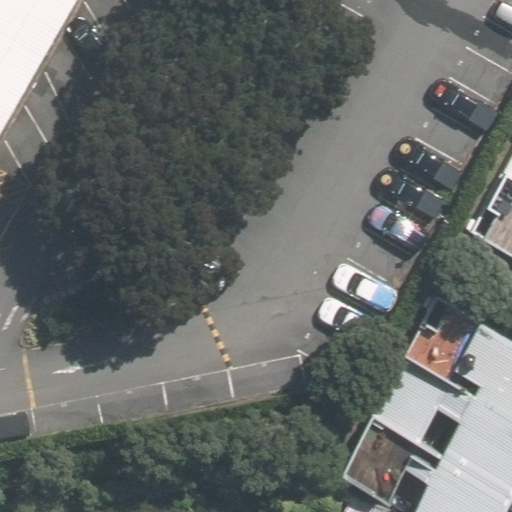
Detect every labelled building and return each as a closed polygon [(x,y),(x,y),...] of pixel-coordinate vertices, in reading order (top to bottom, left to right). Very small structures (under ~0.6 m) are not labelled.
[(0,0),(0,105),(60,0),(0,0)] [(511,250),(511,174),(508,172),(476,232),(511,250)] [(511,410),(511,334),(435,294),(403,353),(511,410)] [(511,487),(511,410),(403,353),(372,413),(511,487)] [(414,511),(511,511),(511,487),(372,413),(340,472),(414,511)] [(338,511),(367,511),(344,500),(338,511)]
